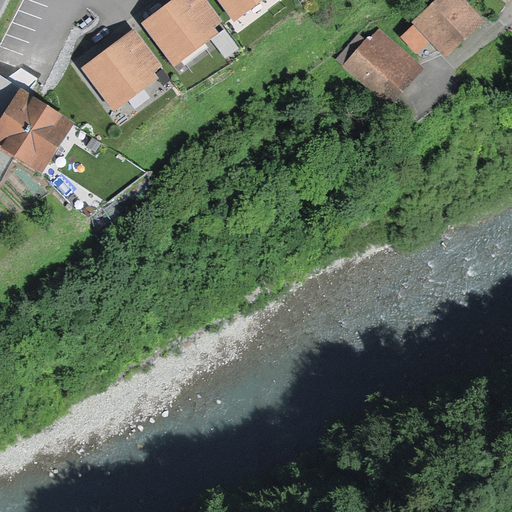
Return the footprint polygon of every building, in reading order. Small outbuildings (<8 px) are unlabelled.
[(221,18),(207,0),(168,0),(141,21),(173,64),(212,34),(218,30),(213,24),(221,18)] [(257,0),(219,0),(233,18),(257,0)] [(484,18),(467,0),(433,0),(411,21),(444,56),(484,18)] [(230,36),(223,26),(218,30),(212,34),(220,44),(230,36)] [(161,63),(133,27),(81,67),(113,110),(158,76),(153,70),(161,63)] [(424,67),(378,28),(371,36),(368,34),(365,38),(358,32),(335,60),(390,107),(424,67)] [(0,101),(7,106),(19,86),(0,74),(0,101)] [(74,121),(19,86),(7,106),(0,116),(0,146),(11,153),(41,172),(74,121)] [(0,173),(11,153),(0,146),(0,173)]
